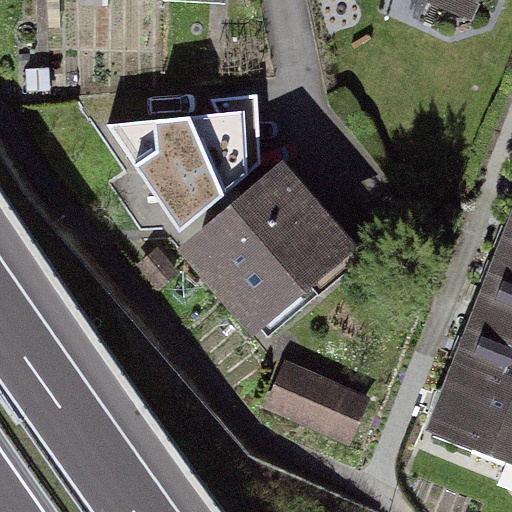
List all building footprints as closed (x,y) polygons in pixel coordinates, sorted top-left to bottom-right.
[(424,0),(468,18),(475,0),(424,0)] [(220,120),(109,129),(181,235),(257,165),(255,104),(215,105),(220,120)] [(345,255),(285,183),(195,257),(255,329),(345,255)] [(511,222),(510,228),(488,283),(467,337),(444,395),(430,430),(511,462),(511,222)] [(357,398),(281,362),(258,409),(334,445),(357,398)]
